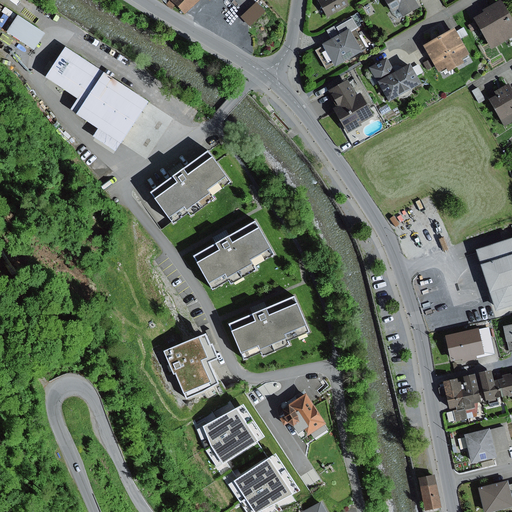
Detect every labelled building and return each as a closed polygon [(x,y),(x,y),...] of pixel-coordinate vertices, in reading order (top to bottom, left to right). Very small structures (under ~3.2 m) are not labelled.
[(168,0),(165,4),(171,10),(174,7),(184,17),(200,0),(168,0)] [(228,2),(225,0),(217,0),(207,11),(203,7),(196,14),(218,36),(235,18),(223,7),(228,2)] [(317,0),(317,1),(327,18),(348,5),(344,0),(317,0)] [(383,0),(391,13),(397,10),(401,18),(418,8),(413,1),(414,0),(383,0)] [(483,14),(472,20),(490,50),(511,37),(511,22),(499,1),(482,12),(483,14)] [(326,31),(331,41),(348,31),(349,34),(355,30),(357,29),(357,28),(360,26),(358,24),(362,22),(357,14),(326,31)] [(45,35),(16,15),(5,32),(33,52),(45,35)] [(473,22),(467,26),(471,32),(476,29),(473,22)] [(452,29),(437,38),(455,69),(463,65),(460,60),(468,56),(452,29)] [(331,41),(321,46),(334,69),(361,54),(360,52),(365,49),(355,30),(349,34),(348,31),(331,41)] [(437,38),(422,47),(437,74),(445,70),(447,74),(455,69),(437,38)] [(145,104),(64,49),(43,79),(76,101),(69,112),(97,131),(118,145),(145,104)] [(385,59),(367,69),(387,103),(420,85),(409,65),(394,74),(385,59)] [(429,61),(422,64),(426,71),(432,68),(429,61)] [(347,81),(327,93),(337,109),(333,112),(346,135),(361,126),(360,124),(372,118),(358,94),(356,95),(347,81)] [(495,98),(488,102),(504,128),(511,123),(511,90),(508,85),(492,94),(495,98)] [(477,88),(471,92),(478,104),(484,101),(477,88)] [(118,145),(97,131),(92,138),(113,152),(118,145)] [(205,154),(147,197),(170,227),(186,215),(189,219),(212,202),(210,199),(228,185),(205,154)] [(417,184),(387,204),(412,243),(433,230),(424,216),(434,210),(417,184)] [(221,243),(192,260),(210,292),(227,283),(229,287),(254,273),(252,270),(272,259),(252,225),(221,243)] [(511,241),(475,254),(494,313),(511,307),(511,241)] [(262,310),(233,322),(248,356),(264,348),(266,353),(293,341),(291,337),(312,327),(298,294),(262,310)] [(511,326),(503,329),(506,343),(511,341),(511,326)] [(218,338),(214,339),(210,330),(169,348),(188,393),(226,377),(216,355),(224,352),(218,338)] [(477,331),(445,337),(450,362),(482,356),(480,349),(478,337),(477,331)] [(486,336),(478,337),(480,349),(489,347),(486,336)] [(501,400),(496,381),(492,382),(490,372),(476,375),(484,404),(501,400)] [(473,376),(463,378),(465,387),(463,388),(464,390),(460,391),(464,408),(465,411),(474,409),(473,405),(479,404),(473,376)] [(511,376),(496,381),(501,400),(511,397),(511,376)] [(464,408),(460,391),(459,384),(457,384),(456,380),(441,384),(448,411),(455,410),(464,408)] [(308,391),(285,406),(287,413),(282,417),(286,423),(291,420),(293,421),(303,438),(328,421),(308,391)] [(248,397),(204,423),(211,441),(224,462),(230,459),(241,474),(234,479),(257,511),(258,511),(306,487),(280,446),(272,452),(261,437),(271,431),(248,397)] [(464,408),(455,410),(455,411),(452,412),(455,423),(467,420),(465,411),(464,408)] [(505,427),(488,430),(494,454),(510,451),(505,427)] [(488,430),(463,436),(470,465),(495,459),(494,454),(488,430)] [(438,475),(421,478),(426,511),(444,508),(438,475)] [(506,483),(477,490),(482,511),(496,511),(511,508),(511,507),(507,486),(506,483)] [(329,511),(323,500),(302,511),(329,511)]
